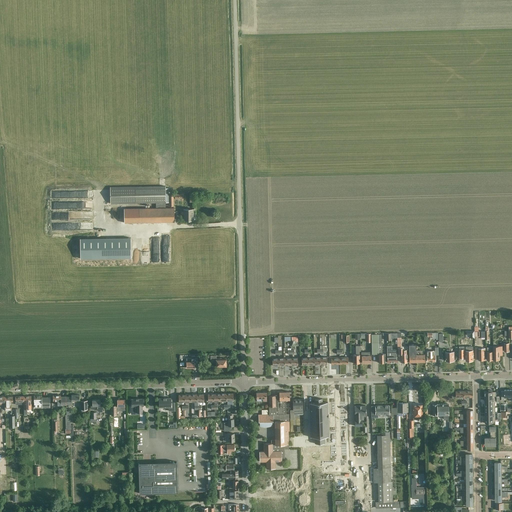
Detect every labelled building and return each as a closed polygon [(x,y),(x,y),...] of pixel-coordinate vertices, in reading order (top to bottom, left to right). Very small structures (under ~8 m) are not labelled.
[(165,186),(110,187),(110,203),(156,202),(156,208),(124,208),(124,222),(174,222),(174,208),(165,208),(165,202),(166,202),(168,202),(168,188),(165,188),(165,186)] [(181,214),(183,214),(183,220),(193,220),(193,209),(183,209),(183,211),(181,211),(181,214)] [(131,237),(93,238),(80,238),(80,259),(93,258),(131,258),(131,237)] [(252,333),(267,333),(267,323),(264,323),(264,320),(258,320),(258,323),(252,323),(252,333)] [(382,353),(382,349),(382,340),(382,333),(378,333),(371,333),(372,353),(378,353),(379,362),(385,362),(385,353),(382,353)] [(401,347),(401,337),(397,337),(398,354),(401,353),(401,362),(407,361),(407,349),(408,349),(407,346),(402,346),(402,347),(401,347)] [(409,362),(417,362),(417,361),(425,361),(424,350),(416,350),(416,344),(409,344),(409,362)] [(392,345),(387,345),(387,362),(396,362),(396,349),(392,349),(392,345)] [(447,352),(446,352),(446,360),(454,360),(454,351),(450,352),(450,349),(447,349),(447,352)] [(427,350),(427,361),(435,361),(435,350),(427,350)] [(370,352),(361,352),(362,363),(371,363),(371,355),(370,355),(370,352)] [(186,367),(194,367),(194,361),(199,361),(199,355),(195,355),(191,355),(192,358),(186,358),(186,361),(186,367)] [(211,355),(211,362),(216,362),(216,367),(226,366),(226,358),(216,358),(216,355),(211,355)] [(505,391),(501,391),(502,400),(505,400),(505,397),(509,397),(511,397),(511,389),(505,390),(505,391)] [(488,391),(485,391),(485,399),(495,399),(495,396),(496,396),(496,391),(492,391),(492,390),(488,390),(488,391)] [(278,414),(279,414),(286,413),(286,403),(290,403),(290,399),(289,391),(277,392),(277,395),(275,395),(275,406),(277,406),(278,414)] [(263,398),(263,401),(267,401),(266,392),(256,392),(256,398),(263,398)] [(71,396),(66,396),(66,404),(72,404),(72,400),(73,400),(73,401),(76,401),(76,400),(79,400),(79,394),(71,395),(71,396)] [(42,395),(34,396),(34,408),(42,407),(42,405),(50,404),(50,396),(42,397),(42,395)] [(66,404),(66,396),(61,396),(61,395),(53,395),(53,400),(58,400),(58,404),(61,404),(66,404)] [(275,406),(275,395),(269,395),(269,414),(278,414),(277,406),(275,406)] [(13,396),(5,396),(5,404),(5,406),(5,409),(11,409),(11,401),(13,401),(13,396)] [(23,404),(23,396),(15,396),(15,404),(23,404)] [(31,409),(31,401),(31,396),(23,396),(23,404),(24,404),(24,409),(24,413),(27,413),(27,409),(31,409)] [(143,406),(143,398),(138,399),(138,398),(136,398),(136,399),(131,399),(132,406),(136,406),(136,412),(143,412),(142,406),(143,406)] [(163,398),(159,398),(159,407),(169,407),(169,411),(175,411),(175,403),(171,403),(171,398),(166,398),(163,398)] [(315,402),(309,403),(310,437),(315,437),(315,443),(325,443),(324,436),(329,436),(328,417),(328,413),(327,402),(325,402),(324,402),(322,402),(322,398),(315,398),(315,402)] [(103,403),(102,402),(100,402),(100,399),(92,400),(92,405),(91,405),(91,409),(95,409),(95,407),(97,407),(97,408),(97,409),(98,410),(99,410),(100,411),(101,411),(102,411),(102,410),(102,409),(103,409),(103,408),(103,406),(103,405),(103,403)] [(117,405),(111,405),(111,415),(116,415),(116,410),(125,410),(125,399),(117,399),(117,405)] [(302,408),(302,399),(293,399),(293,409),(293,414),(297,414),(297,411),(302,411),(303,411),(302,408)] [(397,408),(391,408),(391,414),(403,413),(403,411),(408,411),(407,403),(397,403),(397,408)] [(448,419),(448,403),(437,404),(432,404),(432,410),(429,410),(429,415),(432,415),(443,414),(443,419),(447,419),(448,419)] [(344,406),(332,406),(333,452),(331,452),(332,474),(348,473),(348,453),(349,453),(348,421),(348,410),(349,410),(349,404),(344,404),(344,406)] [(422,418),(422,415),(422,404),(417,404),(417,405),(413,405),(413,415),(413,419),(416,419),(418,419),(418,418),(422,418)] [(359,405),(354,406),(355,414),(355,419),(355,426),(362,426),(362,419),(361,419),(361,414),(365,414),(365,405),(361,405),(359,405)] [(389,405),(379,405),(379,411),(379,414),(389,414),(389,405)] [(289,448),(289,431),(289,413),(286,413),(279,414),(279,420),(275,420),(275,425),(275,439),(271,439),(271,443),(263,443),(264,451),(259,451),(259,461),(266,461),(266,469),(275,468),(275,461),(282,461),(282,459),(284,459),(284,449),(289,448)] [(279,420),(279,414),(278,414),(269,414),(258,414),(258,421),(259,421),(260,426),(263,425),(263,426),(265,427),(267,426),(267,425),(275,425),(275,420),(279,420)] [(232,418),(232,415),(228,415),(228,422),(224,422),(221,422),(221,427),(224,427),(224,430),(231,430),(231,425),(234,425),(234,418),(232,418)] [(495,415),(485,415),(485,423),(495,423),(495,415)] [(303,430),(298,430),(298,438),(303,438),(303,431),(306,431),(306,421),(303,421),(303,430)] [(491,437),(485,437),(485,445),(496,444),(496,437),(495,437),(494,431),(496,431),(496,427),(490,427),(490,431),(492,431),(492,434),(491,434),(491,437)] [(393,501),(392,482),(391,432),(389,432),(381,432),(381,435),(377,435),(377,452),(377,455),(377,468),(373,468),(374,482),(378,482),(378,502),(393,501)] [(224,437),(223,437),(223,441),(234,441),(234,433),(224,433),(224,437)] [(230,444),(223,444),(219,444),(219,453),(223,453),(223,451),(227,451),(227,454),(231,453),(231,450),(234,450),(234,444),(230,444)] [(177,492),(177,466),(152,467),(152,465),(138,463),(139,493),(177,492)] [(272,490),(271,470),(263,470),(263,491),(272,490)] [(416,487),(416,478),(412,478),(412,488),(412,498),(423,498),(423,506),(410,506),(410,510),(427,509),(426,488),(424,488),(424,487),(416,487)] [(232,481),(229,481),(229,488),(233,488),(238,488),(238,480),(232,480),(232,481)] [(238,490),(229,490),(230,499),(235,499),(235,497),(238,497),(238,490)] [(271,511),(272,492),(264,492),(263,511),(271,511)]
